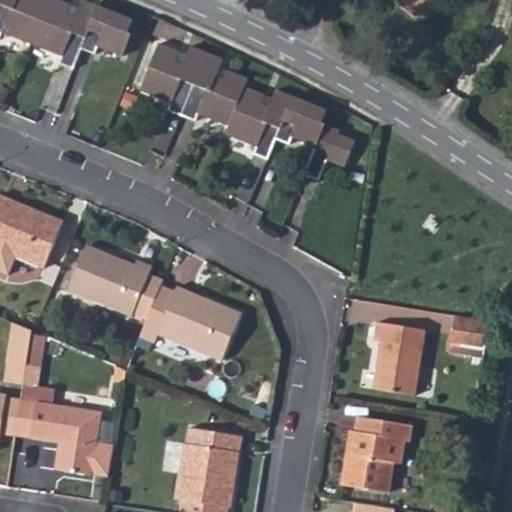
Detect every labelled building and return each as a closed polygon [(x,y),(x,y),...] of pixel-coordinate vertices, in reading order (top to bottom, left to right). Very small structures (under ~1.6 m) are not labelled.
[(122,21),(126,9),(103,0),(76,0),(75,3),(67,0),(0,0),(0,25),(58,49),(56,55),(70,59),(77,42),(92,48),(94,41),(115,49),(126,22),(122,21)] [(397,0),(411,14),(427,13),(427,0),(397,0)] [(207,44),(174,31),(165,55),(156,51),(159,44),(141,37),(123,86),(154,100),(151,106),(176,115),(179,109),(208,120),(206,128),(233,140),(231,144),(248,152),(259,127),(275,134),(279,127),(299,136),(289,164),(307,172),(315,154),(331,161),(341,134),(325,128),(328,123),(308,114),(312,102),(259,81),(252,97),(242,94),(245,85),(224,78),(227,69),(213,62),(211,67),(199,63),(207,44)] [(0,269),(6,271),(14,257),(40,268),(61,218),(0,193),(0,269)] [(162,280),(164,273),(148,267),(150,262),(137,256),(133,263),(84,242),(67,284),(130,312),(134,306),(148,313),(162,280)] [(148,313),(141,331),(154,337),(160,328),(222,356),(242,309),(177,280),(174,285),(162,280),(148,313)] [(489,321),(452,313),(449,339),(485,345),(489,321)] [(428,326),(377,318),(374,352),(383,355),(378,386),(417,393),(428,326)] [(25,358),(31,326),(11,319),(5,352),(25,358)] [(25,361),(25,358),(5,352),(1,376),(22,380),(25,361)] [(41,363),(25,361),(22,380),(38,383),(41,363)] [(1,431),(13,433),(19,398),(6,395),(1,431)] [(19,398),(13,433),(26,436),(32,400),(19,398)] [(32,400),(26,436),(55,440),(52,468),(88,473),(97,410),(32,400)] [(418,424),(360,415),(353,454),(346,453),(343,482),(391,490),(394,461),(406,461),(409,441),(415,441),(418,424)] [(181,440),(172,511),(226,511),(228,498),(231,496),(241,429),(188,421),(185,438),(181,440)] [(395,511),(397,508),(356,500),(355,511),(345,511),(395,511)]
